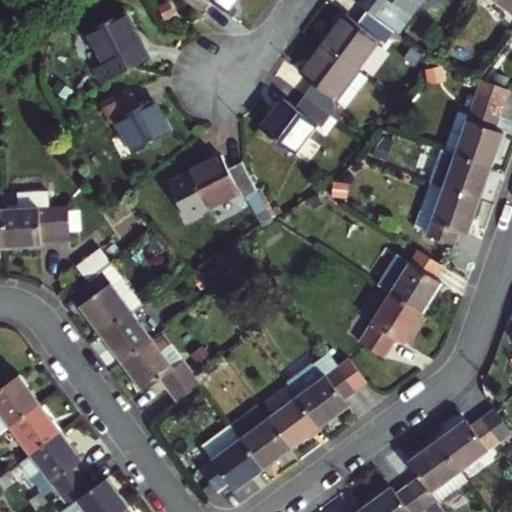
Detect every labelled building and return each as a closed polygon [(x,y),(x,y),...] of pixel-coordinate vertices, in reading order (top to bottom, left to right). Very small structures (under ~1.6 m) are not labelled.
[(183,0),(203,14),(211,3),(224,12),(233,0),(183,0)] [(367,13),(395,33),(399,37),(426,0),(368,0),(362,9),(367,13)] [(511,0),(492,0),(511,14),(511,0)] [(322,46),(355,71),(378,41),(384,46),(395,33),(367,13),(357,25),(346,16),(322,46)] [(145,62),(137,48),(119,15),(84,35),(102,67),(96,71),(105,86),(133,69),(145,62)] [(310,85),(302,96),(329,118),(338,106),(332,101),(355,71),(322,46),(299,76),(310,85)] [(476,92),(505,103),(508,92),(480,81),(476,92)] [(500,117),(505,103),(476,92),(471,107),(500,117)] [(140,107),(132,94),(103,111),(111,124),(116,121),(135,154),(171,133),(153,100),(140,107)] [(292,108),(281,100),(258,130),(290,154),(312,124),(320,130),(329,118),(302,96),(292,108)] [(500,117),(471,107),(458,102),(441,151),(491,167),(502,135),(495,132),(500,117)] [(430,185),(480,201),(491,167),(441,151),(430,185)] [(263,203),(245,168),(232,175),(224,161),(191,178),(209,214),(243,196),(251,211),(263,203)] [(480,201),(430,185),(414,229),(429,234),(428,237),(456,246),(460,233),(468,235),(480,201)] [(49,199),(3,201),(4,215),(7,252),(42,250),(41,241),(71,239),(69,211),(50,212),(49,199)] [(41,241),(42,250),(71,247),(71,239),(41,241)] [(392,294),(425,314),(443,284),(435,280),(443,266),(418,251),(414,256),(401,249),(379,286),(392,294)] [(112,268),(100,253),(76,271),(88,286),(112,268)] [(132,314),(141,307),(112,268),(88,286),(79,293),(87,303),(80,308),(102,337),(132,314)] [(425,314),(392,294),(361,347),(385,362),(399,340),(406,345),(425,314)] [(123,365),(153,343),(132,314),(102,337),(123,365)] [(153,343),(123,365),(145,394),(162,381),(170,392),(192,375),(184,364),(175,372),(153,343)] [(358,393),(369,385),(351,361),(340,369),(358,393)] [(345,403),(358,393),(340,369),(300,399),(323,430),(350,409),(345,403)] [(192,375),(170,392),(179,404),(201,386),(192,375)] [(42,408),(20,380),(0,394),(0,436),(1,438),(11,431),(42,408)] [(323,430),(300,399),(272,420),(295,451),(323,430)] [(42,408),(11,431),(33,459),(63,436),(42,408)] [(295,451),(272,420),(263,408),(235,430),(267,472),(295,451)] [(511,432),(495,410),(483,419),(502,443),(511,435),(511,432)] [(466,422),(439,442),(462,474),(502,443),(483,419),(472,429),(466,422)] [(215,464),(204,472),(222,496),(232,488),(238,495),(267,472),(235,430),(233,427),(203,449),(215,464)] [(63,436),(33,459),(62,499),(87,480),(79,469),(84,465),(63,436)] [(422,478),(409,488),(427,511),(447,511),(441,502),(468,482),(462,474),(439,442),(410,464),(422,478)] [(94,490),(87,480),(62,499),(70,508),(78,503),(84,511),(127,511),(131,510),(108,480),(94,490)] [(395,489),(365,511),(366,511),(427,511),(409,488),(400,495),(395,489)]
